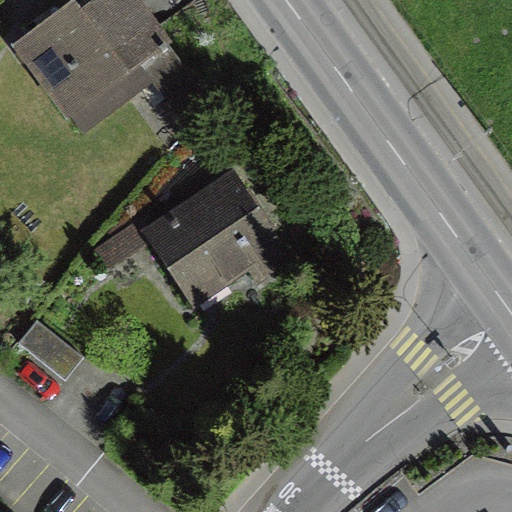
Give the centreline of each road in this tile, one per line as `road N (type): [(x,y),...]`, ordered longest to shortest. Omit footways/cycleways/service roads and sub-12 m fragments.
road 1 (secondary): [(281,0),(493,298)]
road 2 (residential): [(493,298),(265,511)]
